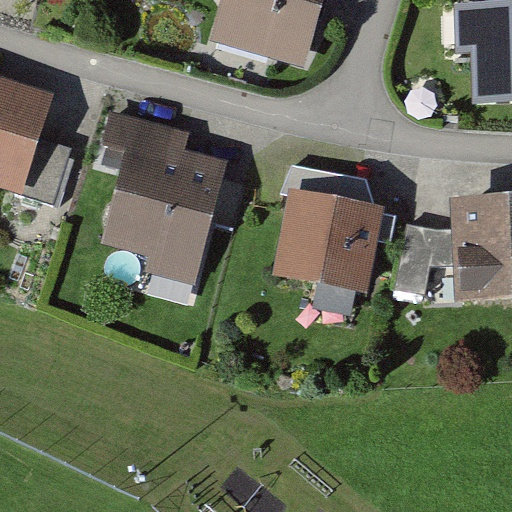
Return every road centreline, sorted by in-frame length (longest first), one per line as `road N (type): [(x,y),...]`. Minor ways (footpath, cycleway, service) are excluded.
road 1 (residential): [(0,55),(359,120)]
road 2 (residential): [(359,120),(511,140)]
road 3 (residential): [(390,0),(359,120)]
